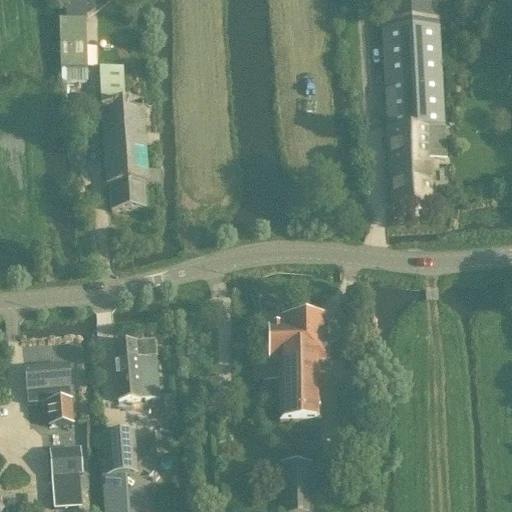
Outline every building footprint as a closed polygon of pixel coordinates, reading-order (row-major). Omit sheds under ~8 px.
[(67,69),(64,69),(66,103),(90,102),(87,68),(85,68),(83,25),(85,25),(84,0),(70,0),(64,1),(67,69)] [(380,0),(382,32),(393,213),(434,211),(429,131),(442,130),(434,0),(380,0)] [(509,6),(508,0),(462,0),(463,8),(509,6)] [(148,185),(160,184),(162,184),(161,172),(160,172),(146,173),(142,104),(125,105),(123,68),(99,70),(107,188),(111,188),(113,213),(146,211),(144,186),(148,186),(148,185)] [(297,367),(298,427),(319,426),(318,367),(326,367),(326,323),(300,324),(301,351),(290,351),(290,367),(297,367)] [(253,383),(273,383),(277,383),(277,428),(298,427),(297,367),(290,367),(290,351),(301,351),(300,324),(280,324),(280,331),(267,331),(268,368),(253,368),(253,383)] [(157,402),(154,367),(152,345),(111,348),(116,406),(157,402)] [(26,407),(45,406),(47,429),(70,428),(65,369),(23,372),(26,407)] [(367,387),(336,387),(337,442),(368,441),(367,387)] [(105,479),(101,479),(103,511),(128,511),(126,479),(137,478),(134,435),(101,437),(105,479)] [(148,438),(149,460),(169,458),(168,436),(148,438)] [(49,454),(53,511),(54,511),(78,510),(76,478),(81,478),(79,452),(49,454)] [(308,465),(279,465),(279,488),(309,487),(312,487),(312,465),(308,465)] [(309,487),(279,488),(279,511),(312,511),(312,487),(309,487)]
